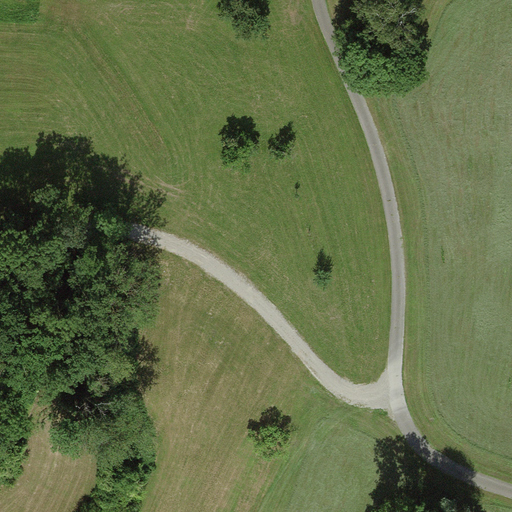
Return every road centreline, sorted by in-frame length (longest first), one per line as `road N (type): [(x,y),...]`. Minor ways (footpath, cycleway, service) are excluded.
road 1 (track): [(511,496),(441,467),(410,432),(399,383),(390,228),(320,0)]
road 2 (track): [(0,230),(119,231),(178,244),(222,268),(335,383),(371,401)]
road 3 (track): [(266,511),(291,469),(350,407),(401,392)]
